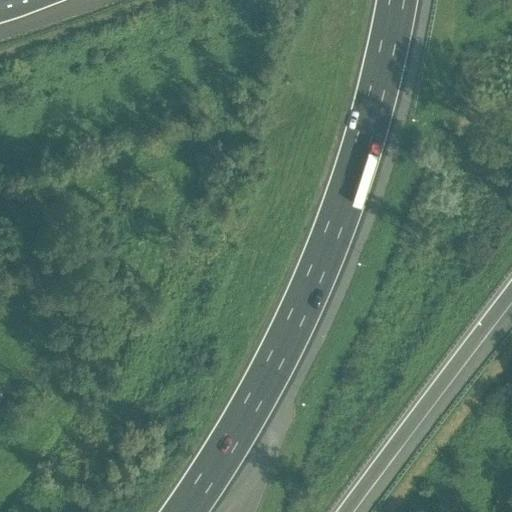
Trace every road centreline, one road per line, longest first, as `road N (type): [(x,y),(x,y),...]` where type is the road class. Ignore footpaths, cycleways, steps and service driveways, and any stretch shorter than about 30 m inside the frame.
road 1 (motorway): [(183,511),(256,403),(330,244),(398,0)]
road 2 (motorway): [(344,511),(511,295)]
